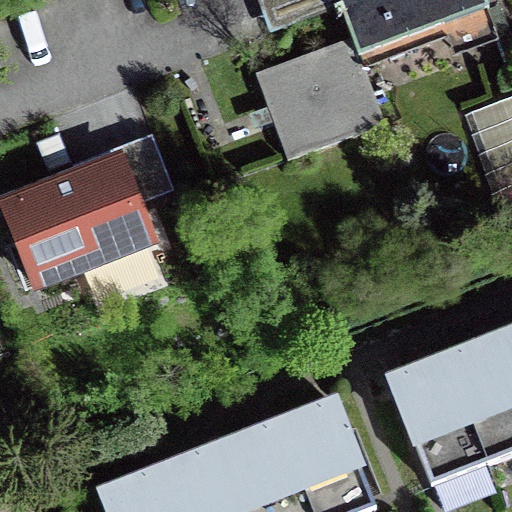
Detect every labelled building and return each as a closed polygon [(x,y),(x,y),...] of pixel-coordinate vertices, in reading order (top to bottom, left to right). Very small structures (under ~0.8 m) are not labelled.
[(269,0),(274,12),(307,0),(328,0),(333,13),(336,19),(343,17),(351,40),(255,75),(288,162),(386,126),(366,71),(361,58),(489,11),(484,0),(269,0)] [(511,99),(465,115),(494,203),(511,197),(511,99)] [(175,192),(153,136),(74,166),(76,171),(0,199),(0,212),(32,297),(161,250),(144,204),(175,192)] [(386,381),(430,492),(511,459),(511,331),(501,335),(452,355),(444,358),(399,376),(386,381)] [(264,430),(213,449),(204,453),(152,473),(142,477),(97,495),(103,511),(377,511),(380,511),(337,401),(328,405),(274,426),(264,430)] [(0,461),(15,457),(0,406),(0,461)]
